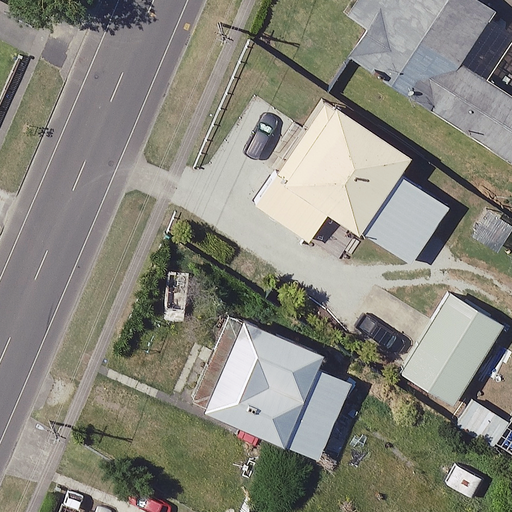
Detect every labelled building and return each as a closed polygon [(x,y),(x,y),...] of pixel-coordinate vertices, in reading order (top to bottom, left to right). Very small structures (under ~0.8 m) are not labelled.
[(494,3),(489,0),(359,0),(353,10),(369,21),(352,45),(511,156),(511,91),(458,54),(494,3)] [(409,146),(328,92),(256,199),(308,234),(329,203),(410,257),(449,199),(397,164),(409,146)] [(502,317),(452,286),(403,367),(453,397),(502,317)] [(358,360),(233,303),(193,392),(317,449),(358,360)] [(511,442),(511,421),(476,398),(461,420),(506,451),(511,442)]
